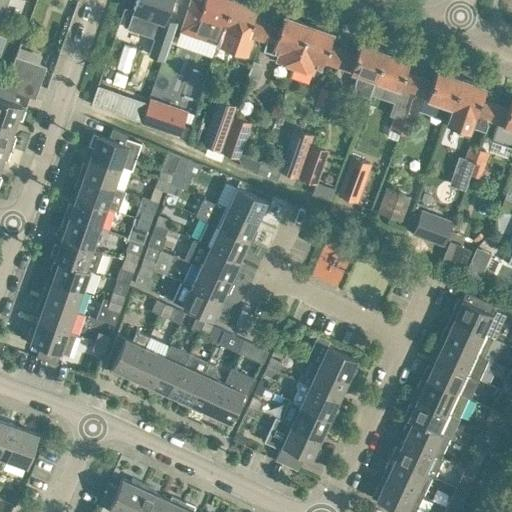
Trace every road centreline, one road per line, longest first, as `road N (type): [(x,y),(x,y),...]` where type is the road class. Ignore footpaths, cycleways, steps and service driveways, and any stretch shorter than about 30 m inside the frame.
road 1 (unknown): [(63,89),(303,185)]
road 2 (residential): [(14,220),(96,0)]
road 3 (residential): [(295,511),(87,422)]
road 4 (residential): [(324,511),(405,336)]
road 5 (residential): [(405,336),(261,274)]
